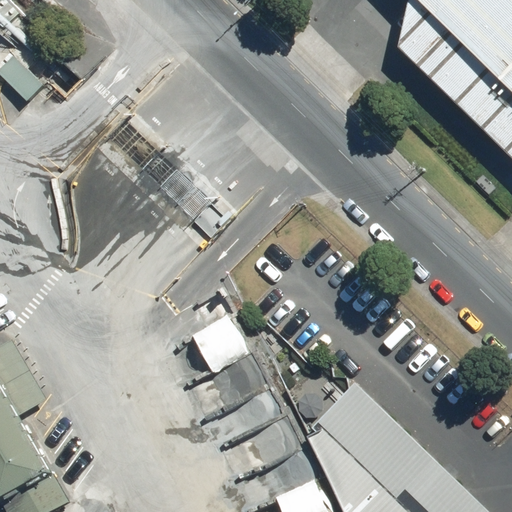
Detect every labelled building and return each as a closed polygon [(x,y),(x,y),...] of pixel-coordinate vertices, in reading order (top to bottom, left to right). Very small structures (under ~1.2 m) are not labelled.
[(511,0),(424,0),(511,85),(511,0)] [(50,86),(19,54),(1,71),(33,103),(50,86)] [(232,315),(196,335),(217,374),(253,354),(232,315)] [(0,374),(0,484),(15,511),(71,511),(77,509),(0,374)] [(331,428),(360,414),(471,511),(494,511),(361,380),(322,420),(331,428)] [(316,435),(353,511),(471,511),(360,414),(331,428),(316,435)] [(337,511),(321,477),(281,496),(288,511),(337,511)]
